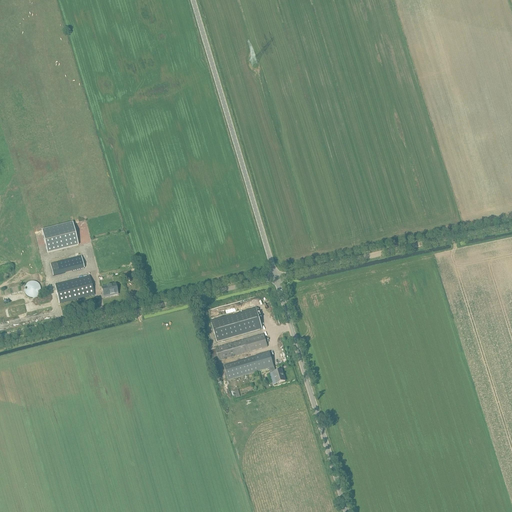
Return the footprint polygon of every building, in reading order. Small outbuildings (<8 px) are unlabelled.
[(72,223),(42,231),(47,253),(78,245),(72,223)] [(81,257),(50,264),(53,276),(84,268),(81,257)] [(90,276),(55,285),(60,303),(94,295),(90,276)] [(39,285),(38,284),(37,283),(36,282),(34,282),(33,281),(31,281),(30,282),(29,282),(28,283),(26,284),(26,285),(25,286),(24,288),(24,289),(24,290),(25,292),(25,293),(26,294),(27,295),(28,296),(29,297),(30,297),(32,298),(33,298),(34,297),(36,297),(37,296),(38,296),(39,295),(40,293),(40,292),(40,291),(41,290),(40,288),(40,287),(40,286),(39,285)] [(115,284),(101,288),(104,297),(111,295),(111,296),(118,295),(115,284)] [(210,322),(216,342),(262,329),(256,308),(210,322)] [(219,361),(267,347),(264,334),(215,348),(219,361)] [(269,368),(274,367),(269,352),(254,356),(255,357),(224,366),(228,380),(269,369),(269,368)] [(281,370),(276,372),(274,367),(269,368),(269,369),(271,374),(269,374),(272,385),(277,384),(285,381),(284,377),(283,377),(281,370)]
